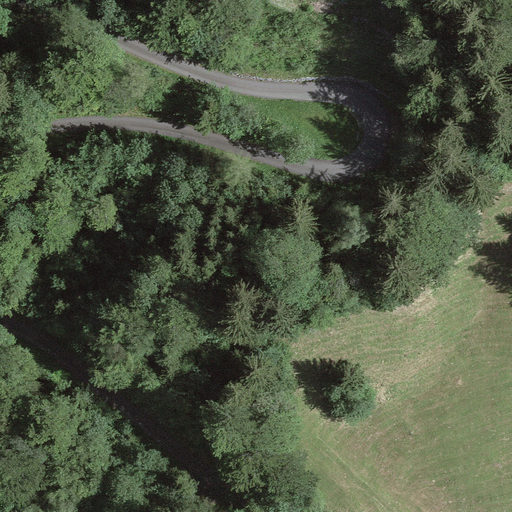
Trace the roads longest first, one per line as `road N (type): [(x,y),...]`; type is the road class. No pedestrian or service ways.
road 1 (track): [(0,136),(108,125),(207,140),(308,170),(348,170),(373,150),(370,114),(358,99),(228,83),(20,0)]
road 2 (track): [(259,511),(34,330),(0,321)]
